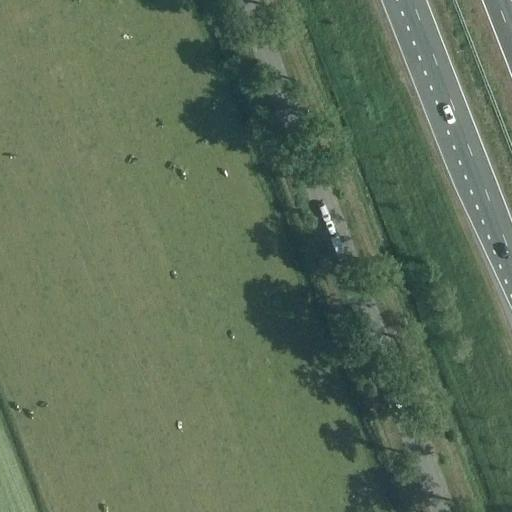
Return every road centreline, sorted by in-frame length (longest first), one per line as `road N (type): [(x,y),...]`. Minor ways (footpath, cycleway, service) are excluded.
road 1 (tertiary): [(444,511),(247,0)]
road 2 (motorway): [(410,0),(511,263)]
